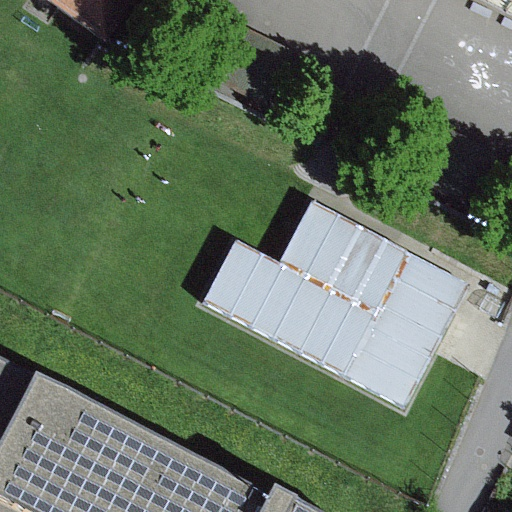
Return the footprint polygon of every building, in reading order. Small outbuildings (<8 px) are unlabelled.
[(511,0),(40,0),(105,44),(134,0),(496,0),(511,7),(511,0)] [(227,22),(202,74),(269,107),(294,55),(227,22)] [(437,124),(411,177),(478,209),(504,157),(437,124)] [(238,245),(203,309),(404,414),(473,288),(471,287),(309,202),(281,265),(238,245)] [(315,511),(270,488),(267,495),(0,357),(0,511),(315,511)]
